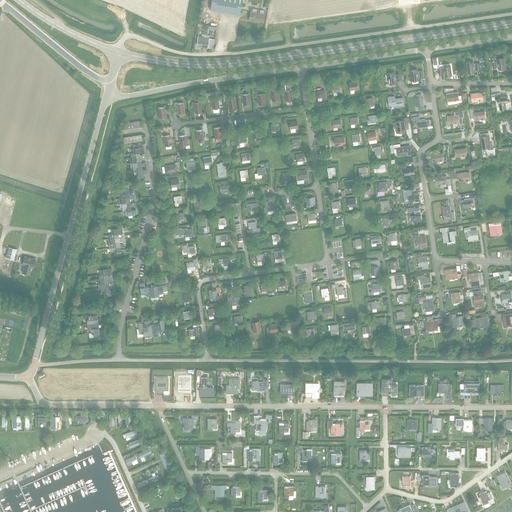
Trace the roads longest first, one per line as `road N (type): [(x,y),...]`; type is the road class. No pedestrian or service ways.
road 1 (unclassified): [(511,14),(221,54),(171,51),(129,36),(118,51)]
road 2 (secondary): [(118,51),(214,64),(511,23)]
road 3 (tertiary): [(33,365),(108,93)]
road 4 (residential): [(118,359),(155,188),(146,129),(123,132)]
road 5 (residential): [(160,405),(384,406)]
road 6 (residential): [(108,93),(300,68)]
road 7 (residential): [(207,360),(397,361)]
road 8 (residential): [(27,375),(45,404),(160,405)]
road 9 (residential): [(397,361),(384,262),(375,255),(345,260)]
road 10 (unclassified): [(0,0),(111,82)]
road 11 (unknown): [(160,405),(133,387),(73,387),(31,371)]
road 12 (residential): [(175,126),(306,107)]
road 13 (residential): [(207,360),(198,287),(250,274)]
road 14 (residential): [(384,406),(511,407)]
road 15 (residential): [(300,68),(425,49)]
